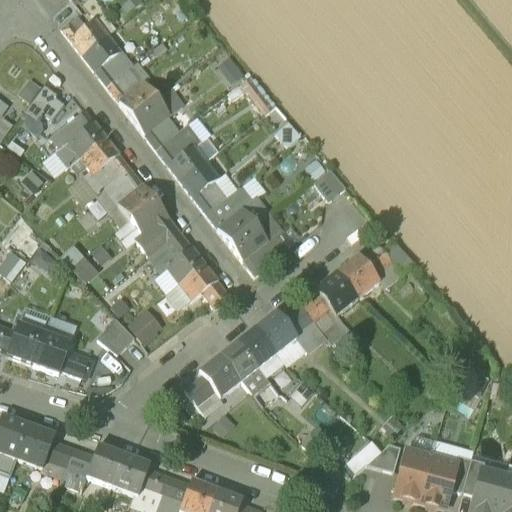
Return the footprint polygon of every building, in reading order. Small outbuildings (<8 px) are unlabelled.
[(76,20),(60,32),(68,43),(84,31),(76,20)] [(84,31),(68,43),(81,60),(106,40),(94,24),(84,31)] [(122,28),(113,35),(118,42),(128,35),(122,28)] [(118,42),(113,35),(107,40),(118,55),(121,54),(133,69),(137,66),(118,42)] [(106,40),(81,60),(94,76),(103,69),(119,56),(118,55),(107,40),(106,40)] [(119,56),(103,69),(114,83),(127,74),(133,69),(121,54),(118,55),(119,56)] [(114,83),(103,69),(94,76),(106,91),(115,84),(114,83)] [(127,74),(114,83),(115,84),(127,100),(138,91),(127,74)] [(256,78),(245,84),(265,118),(277,111),(256,78)] [(42,89),(30,80),(18,97),(31,105),(42,89)] [(127,100),(115,84),(106,91),(118,107),(127,100)] [(127,100),(118,107),(130,123),(156,103),(143,87),(127,100)] [(56,98),(43,89),(24,114),(37,124),(42,117),(51,124),(63,108),(54,101),(56,98)] [(169,93),(156,103),(168,119),(169,120),(182,109),(169,93)] [(156,103),(130,123),(143,139),(152,132),(165,122),(168,119),(156,103)] [(254,105),(244,109),(248,120),(258,116),(254,105)] [(84,115),(52,140),(61,151),(55,156),(67,172),(80,162),(105,142),(84,115)] [(0,144),(11,129),(1,122),(0,123),(0,144)] [(165,122),(152,132),(163,147),(177,136),(165,122)] [(286,129),(274,139),(286,152),(298,142),(286,129)] [(177,136),(163,147),(164,148),(176,163),(192,150),(193,151),(198,148),(185,130),(177,136)] [(163,147),(152,132),(143,139),(155,154),(164,148),(163,147)] [(105,142),(80,162),(90,175),(92,179),(109,166),(117,158),(105,142)] [(198,148),(193,151),(205,166),(217,155),(206,142),(198,148)] [(176,163),(164,148),(155,154),(167,170),(176,163)] [(176,163),(167,170),(179,186),(205,166),(193,151),(192,150),(176,163)] [(129,174),(117,158),(109,166),(120,181),(129,174)] [(109,166),(92,179),(90,175),(81,182),(94,199),(95,198),(96,200),(105,193),(120,181),(109,166)] [(205,166),(179,186),(192,202),(201,195),(211,187),(217,183),(205,166)] [(142,189),(129,174),(120,181),(133,196),(142,189)] [(211,187),(224,203),(226,201),(232,197),(241,190),(229,174),(217,183),(211,187)] [(328,176),(313,188),(327,207),(344,193),(328,176)] [(120,181),(105,193),(117,209),(133,196),(120,181)] [(224,203),(211,187),(201,195),(213,211),(224,203)] [(117,209),(116,209),(129,226),(154,206),(142,189),(117,209)] [(241,190),(232,197),(244,212),(253,206),(241,190)] [(117,209),(105,193),(96,200),(108,216),(109,216),(121,232),(129,226),(116,209),(117,209)] [(213,211),(201,195),(192,202),(204,218),(213,211)] [(244,212),(232,197),(226,201),(236,215),(231,219),(232,221),(241,214),(242,214),(244,212)] [(224,203),(213,211),(225,226),(232,221),(231,219),(236,215),(226,201),(224,203)] [(154,206),(129,226),(141,241),(141,242),(151,234),(167,222),(154,206)] [(213,211),(204,218),(216,233),(225,226),(213,211)] [(225,226),(216,233),(228,249),(254,230),(253,229),(248,223),(242,214),(241,214),(232,221),(225,226)] [(253,219),(248,223),(253,229),(258,226),(253,219)] [(279,236),(266,220),(258,226),(253,229),(254,230),(266,246),(263,249),(275,264),(285,256),(273,241),(279,236)] [(167,222),(151,234),(163,250),(179,237),(167,222)] [(254,230),(228,249),(241,265),(263,249),(266,246),(254,230)] [(163,250),(151,234),(141,242),(141,241),(135,246),(147,262),(163,250)] [(179,237),(163,250),(174,265),(190,252),(179,237)] [(112,239),(94,254),(104,266),(122,251),(112,239)] [(67,260),(94,288),(106,276),(79,248),(67,260)] [(263,249),(241,265),(253,281),(275,264),(263,249)] [(147,262),(160,278),(166,273),(165,272),(174,265),(163,250),(147,262)] [(377,250),(360,264),(373,280),(373,281),(391,267),(377,250)] [(174,265),(165,272),(166,273),(178,289),(203,269),(190,252),(174,265)] [(14,282),(29,264),(16,253),(1,271),(14,282)] [(360,264),(357,260),(335,277),(356,304),(378,287),(373,281),(373,280),(360,264)] [(216,285),(203,269),(178,289),(191,305),(200,298),(216,285)] [(356,304),(335,277),(313,294),(316,298),(329,314),(335,321),(356,304)] [(228,301),(216,285),(200,298),(212,313),(228,301)] [(329,314),(316,298),(299,311),(312,328),(313,327),(329,314)] [(312,328),(299,311),(282,324),(295,341),(312,328)] [(156,312),(133,322),(143,346),(166,336),(156,312)] [(329,314),(313,327),(320,336),(337,324),(335,321),(329,314)] [(282,324),(275,315),(253,333),(274,359),(275,359),(296,342),(282,324)] [(135,346),(116,325),(95,345),(114,365),(126,354),(135,346)] [(43,338),(17,328),(14,336),(7,355),(5,360),(31,370),(43,338)] [(14,336),(0,330),(0,352),(7,355),(14,336)] [(274,359),(253,333),(236,346),(257,373),(274,359)] [(69,347),(43,338),(31,370),(57,379),(66,355),(69,347)] [(257,373),(236,346),(219,359),(240,386),(257,373)] [(87,363),(66,355),(59,375),(80,383),(87,363)] [(219,359),(197,376),(200,380),(213,396),(218,403),(240,386),(219,359)] [(274,359),(257,373),(264,381),(281,367),(275,359),(274,359)] [(257,373),(240,386),(250,399),(267,385),(264,381),(257,373)] [(447,395),(429,378),(417,391),(436,408),(447,395)] [(200,380),(183,394),(196,410),(213,396),(200,380)] [(315,397),(303,386),(294,395),(306,406),(315,397)] [(27,431),(2,421),(0,425),(0,457),(15,463),(27,431)] [(53,441),(27,431),(15,463),(40,472),(41,473),(44,465),(52,445),(53,441)] [(317,432),(301,450),(313,461),(318,456),(326,464),(338,450),(317,432)] [(72,453),(52,445),(44,465),(64,472),(72,453)] [(122,459),(97,449),(93,460),(85,480),(84,481),(85,482),(110,491),(122,459)] [(373,449),(359,462),(366,469),(375,460),(380,455),(373,449)] [(387,449),(375,460),(367,470),(366,469),(365,470),(392,477),(399,453),(387,449)] [(93,460),(72,453),(64,472),(85,480),(93,460)] [(430,461),(405,454),(393,500),(418,507),(430,461)] [(0,477),(8,481),(15,463),(0,457),(0,477)] [(148,469),(122,459),(110,491),(136,501),(139,493),(147,473),(148,469)] [(470,463),(456,460),(454,467),(456,468),(448,495),(460,498),(460,497),(469,464),(470,463)] [(454,467),(430,461),(418,507),(434,511),(443,511),(448,495),(456,468),(454,467)] [(469,464),(460,497),(473,501),(480,475),(481,476),(483,468),(470,463),(469,464)] [(64,472),(44,465),(41,473),(40,472),(39,474),(60,482),(64,472)] [(64,472),(60,482),(59,486),(80,494),(85,482),(84,481),(85,480),(64,472)] [(167,481),(147,473),(139,493),(160,501),(167,481)] [(481,476),(480,475),(473,501),(469,511),(495,511),(504,482),(481,476)] [(188,489),(167,481),(160,501),(181,509),(188,489)] [(511,511),(511,483),(504,482),(495,511),(511,511)] [(241,504),(189,484),(188,489),(181,509),(179,511),(237,511),(239,508),(241,504)]
